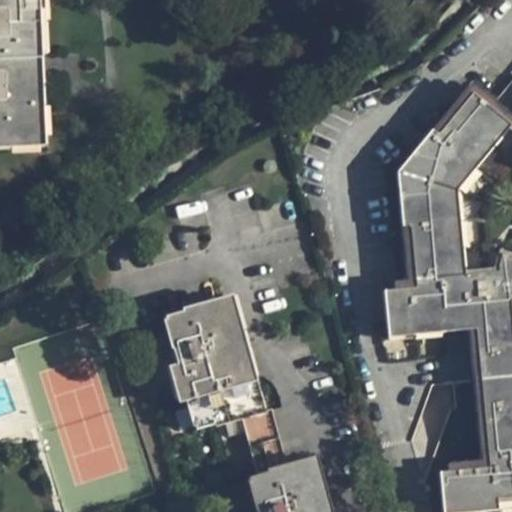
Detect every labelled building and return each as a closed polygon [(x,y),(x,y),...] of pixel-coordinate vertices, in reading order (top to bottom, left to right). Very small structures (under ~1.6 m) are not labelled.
[(0,0),(0,154),(46,153),(44,0),(0,0)] [(511,85),(496,105),(511,118),(511,85)] [(474,98),(437,142),(430,135),(393,178),(398,234),(407,232),(413,288),(452,284),(443,194),(504,122),(474,98)] [(498,286),(471,289),(491,476),(440,481),(442,511),(443,511),(511,505),(511,354),(506,302),(511,301),(511,265),(501,261),(496,274),(498,286)] [(463,291),(382,299),(386,334),(467,326),(463,291)] [(319,511),(305,466),(286,471),(285,466),(286,466),(281,449),(275,431),(276,431),(271,415),(257,419),(254,412),(256,412),(224,305),(167,321),(177,353),(174,354),(189,403),(190,403),(199,433),(243,420),(260,478),(250,481),(259,511),(319,511)]
